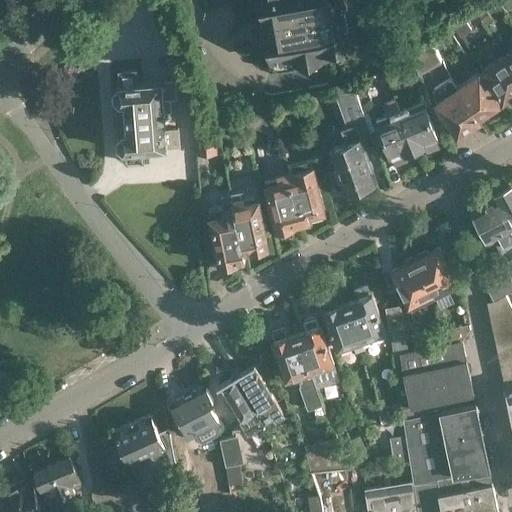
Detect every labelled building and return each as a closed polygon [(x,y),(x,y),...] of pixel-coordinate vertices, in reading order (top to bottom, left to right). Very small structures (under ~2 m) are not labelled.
[(292,58),(324,52),(323,48),(351,43),(343,0),(258,0),(269,57),(291,53),(292,58)] [(484,5),(476,10),(485,24),(493,19),(484,5)] [(466,16),(454,24),(461,36),(473,28),(466,16)] [(430,38),(435,47),(454,35),(449,26),(430,38)] [(411,50),(419,72),(442,60),(430,37),(411,50)] [(400,51),(405,67),(415,64),(411,50),(410,48),(400,51)] [(511,92),(511,65),(504,54),(483,68),(503,99),(511,92)] [(167,144),(179,143),(178,126),(166,127),(165,109),(172,109),(171,95),(176,95),(175,78),(138,81),(137,68),(120,69),(121,82),(115,87),(119,143),(126,148),(127,161),(144,160),(143,147),(167,145),(167,144)] [(456,86),(477,116),(498,102),(478,72),(456,86)] [(425,85),(417,87),(422,100),(422,99),(422,100),(400,109),(415,147),(424,143),(427,150),(439,145),(436,138),(438,137),(424,105),(431,102),(425,85)] [(456,86),(437,100),(439,104),(458,133),(479,119),(477,116),(456,86)] [(362,184),(376,179),(361,139),(372,135),(369,126),(364,111),(355,88),(338,91),(349,124),(342,127),(347,142),(331,148),(335,160),(328,163),(335,184),(342,181),(348,195),(351,194),(360,191),(364,189),(362,184)] [(415,147),(400,109),(395,97),(382,102),(387,114),(376,118),(372,108),(364,111),(369,126),(378,122),(382,131),(373,135),(377,145),(386,141),(392,156),(393,156),(396,163),(408,158),(405,151),(415,147)] [(265,129),(280,125),(276,109),(260,113),(265,129)] [(210,117),(197,118),(199,142),(211,142),(210,117)] [(289,171),(302,221),(323,216),(326,211),(325,209),(331,207),(323,180),(318,181),(314,165),(313,165),(312,161),(299,164),(300,168),(289,171)] [(294,223),(302,221),(289,171),(278,174),(279,176),(267,178),(267,183),(266,183),(277,229),(283,232),(292,230),(295,225),(294,223)] [(511,183),(492,194),(495,199),(509,226),(511,225),(511,224),(511,183)] [(244,249),(252,247),(254,255),(269,252),(267,244),(269,244),(259,198),(258,198),(256,190),(244,192),(244,196),(233,198),(234,206),(241,234),(244,249)] [(490,202),(485,193),(471,201),(475,209),(472,210),(488,240),(494,237),(504,255),(505,254),(508,259),(511,257),(511,224),(511,225),(509,226),(495,199),(490,202)] [(241,234),(234,206),(224,208),(224,205),(211,208),(212,215),(211,215),(221,263),(222,262),(224,270),(238,267),(237,259),(246,257),(244,249),(241,234)] [(439,245),(416,257),(436,297),(459,285),(439,245)] [(436,297),(416,257),(393,269),(411,309),(436,297)] [(505,294),(511,290),(511,257),(508,259),(507,260),(511,268),(511,278),(510,279),(508,275),(487,287),(494,300),(505,294)] [(369,292),(366,284),(355,288),(358,296),(347,300),(365,349),(366,349),(364,344),(373,341),(374,343),(386,338),(383,331),(385,331),(372,291),(369,292)] [(511,306),(505,294),(494,300),(495,302),(491,303),(502,357),(508,355),(508,354),(511,353),(511,306)] [(351,341),(354,350),(355,352),(365,349),(347,300),(337,303),(335,295),(323,299),(325,306),(323,307),(336,345),(351,341)] [(390,330),(405,328),(402,310),(399,305),(386,307),(390,330)] [(318,323),(315,315),(303,319),(306,326),(304,326),(305,329),(297,331),(314,381),(315,381),(316,385),(339,377),(320,323),(318,323)] [(438,329),(441,343),(463,339),(471,326),(470,322),(438,329)] [(304,380),(300,382),(308,408),(314,406),(317,416),(325,413),(320,398),(316,385),(315,381),(314,381),(297,331),(288,334),(288,332),(285,333),(283,326),(272,330),(275,338),(273,339),(287,378),(301,373),(304,380)] [(403,413),(475,398),(463,339),(441,343),(393,354),(401,402),(403,413)] [(511,353),(508,354),(508,355),(502,357),(509,391),(511,390),(511,353)] [(253,363),(236,374),(265,423),(273,418),(276,421),(285,415),(253,363)] [(265,423),(236,374),(218,385),(240,421),(248,416),(256,428),(265,423)] [(205,385),(172,402),(191,436),(193,435),(195,439),(203,441),(218,433),(221,426),(218,422),(222,420),(212,401),(214,400),(205,385)] [(490,467),(475,398),(403,413),(406,434),(410,460),(413,479),(437,476),(490,467)] [(403,413),(401,402),(389,406),(393,416),(403,413)] [(383,421),(392,419),(388,408),(380,411),(383,421)] [(131,462),(133,466),(154,457),(156,461),(174,452),(169,427),(159,431),(151,413),(137,419),(136,418),(128,422),(129,423),(114,430),(130,463),(131,462)] [(219,437),(225,465),(241,462),(244,461),(238,434),(219,437)] [(410,460),(406,434),(390,436),(394,462),(410,460)] [(349,467),(344,454),(337,437),(305,444),(311,470),(349,467)] [(375,460),(367,445),(355,451),(355,450),(344,454),(349,467),(366,465),(375,460)] [(154,457),(133,466),(145,491),(162,483),(168,496),(181,494),(174,452),(156,461),(154,457)] [(71,455),(36,469),(43,485),(59,478),(65,492),(73,489),(72,485),(81,481),(71,455)] [(225,465),(230,486),(245,483),(241,462),(225,465)] [(439,487),(492,478),(490,467),(437,476),(439,487)] [(39,511),(29,476),(11,487),(8,485),(5,487),(4,491),(7,496),(4,497),(6,501),(0,504),(0,511),(39,511)] [(442,511),(439,487),(437,476),(413,479),(418,511),(442,511)] [(59,478),(43,485),(41,488),(46,501),(49,500),(53,511),(64,511),(67,511),(72,511),(78,510),(80,505),(73,489),(65,492),(59,478)] [(442,511),(499,511),(492,478),(439,487),(442,511)] [(418,511),(413,479),(366,489),(370,511),(418,511)]
